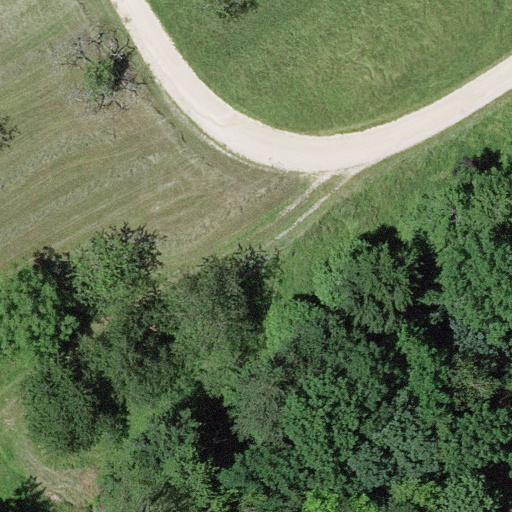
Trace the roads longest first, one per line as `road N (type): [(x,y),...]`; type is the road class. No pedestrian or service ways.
road 1 (track): [(511,64),(421,124),(360,147),(288,150),(214,117),(183,85),(131,0)]
road 2 (track): [(324,152),(298,204),(65,362),(0,430)]
